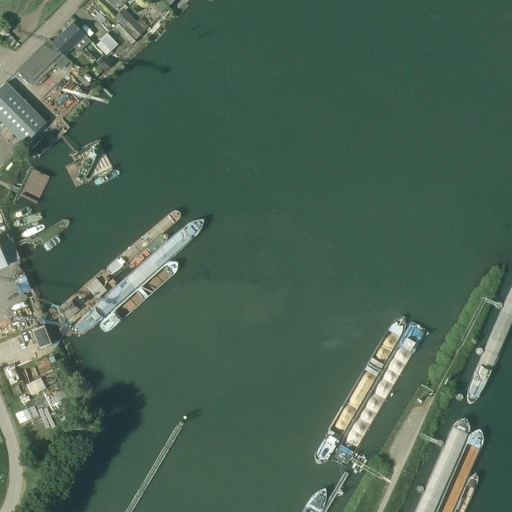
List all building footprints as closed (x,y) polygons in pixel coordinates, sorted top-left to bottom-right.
[(128,0),(107,0),(117,10),(124,3),(124,4),(128,0)] [(157,7),(163,13),(168,7),(162,1),(157,7)] [(136,40),(145,31),(124,9),(114,18),(136,40)] [(89,40),(80,31),(73,23),(53,43),(49,40),(17,71),(32,86),(55,64),(60,69),(68,61),(63,56),(73,47),(77,52),(89,40)] [(100,40),(101,41),(97,45),(106,56),(118,45),(107,33),(100,40)] [(96,63),(102,69),(104,72),(113,63),(105,54),(96,63)] [(13,90),(7,84),(6,83),(0,88),(0,119),(24,143),(45,122),(13,90)] [(0,235),(0,268),(7,266),(0,249),(0,242),(10,239),(7,233),(0,235)] [(15,280),(19,293),(30,290),(26,277),(15,280)] [(44,326),(33,330),(40,349),(52,344),(44,326)] [(34,406),(19,412),(24,425),(39,419),(34,406)]
